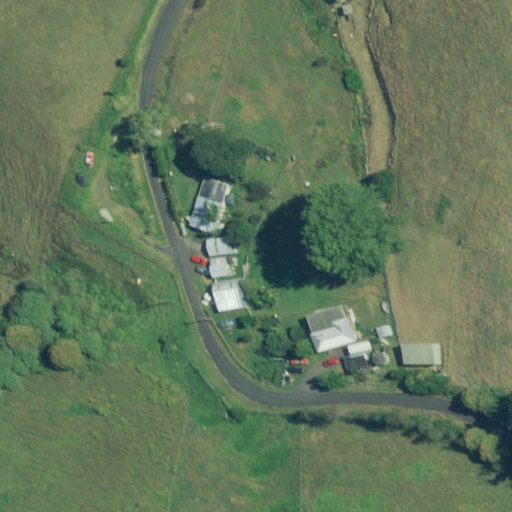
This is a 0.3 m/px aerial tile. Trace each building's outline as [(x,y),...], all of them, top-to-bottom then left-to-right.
[(210,180),(199,215),(190,216),(196,224),(220,231),(234,187),(210,180)] [(236,252),(234,236),(212,239),(214,255),(236,252)] [(235,273),(232,257),(214,260),(217,277),(235,273)] [(246,293),(244,278),(217,282),(220,297),(246,293)] [(324,351),(363,340),(356,316),(351,302),(313,314),(324,351)] [(392,334),(389,324),(379,327),(382,337),(392,334)] [(438,363),(438,343),(406,343),(406,363),(438,363)] [(369,367),(366,351),(347,355),(350,371),(369,367)]
